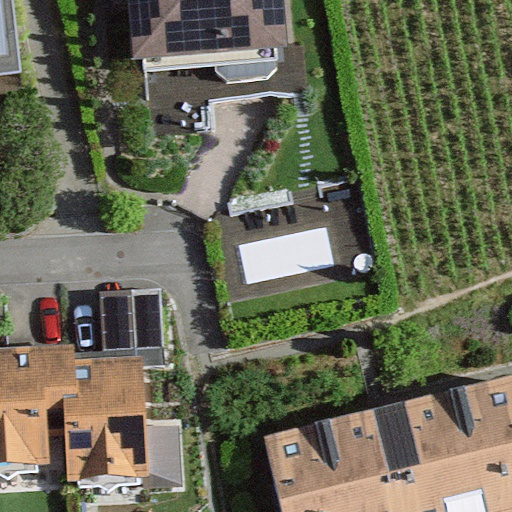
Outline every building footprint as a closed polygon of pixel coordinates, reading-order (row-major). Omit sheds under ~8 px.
[(9,0),(0,0),(0,71),(16,70),(9,0)] [(284,0),(140,0),(147,67),(290,53),(284,0)] [(161,298),(110,300),(111,355),(163,353),(161,298)] [(0,465),(75,463),(73,370),(72,358),(0,359),(0,465)] [(142,368),(73,370),(75,463),(75,481),(145,478),(142,368)] [(511,511),(511,385),(273,446),(290,511),(511,511)]
